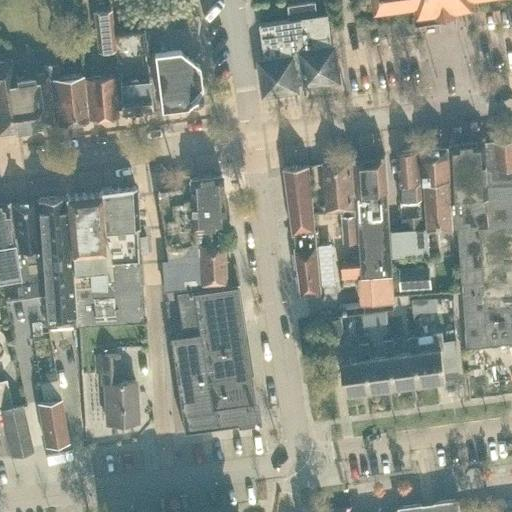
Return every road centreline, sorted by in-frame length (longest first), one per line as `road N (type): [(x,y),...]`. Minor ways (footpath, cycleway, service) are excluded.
road 1 (residential): [(291,451),(251,134)]
road 2 (primary): [(251,134),(511,98)]
road 3 (primary): [(0,168),(251,134)]
road 4 (residential): [(291,451),(511,425)]
road 5 (residential): [(169,479),(150,283)]
road 6 (residential): [(0,502),(169,479)]
road 7 (residential): [(251,134),(232,0)]
road 8 (residential): [(169,479),(276,463),(291,451)]
